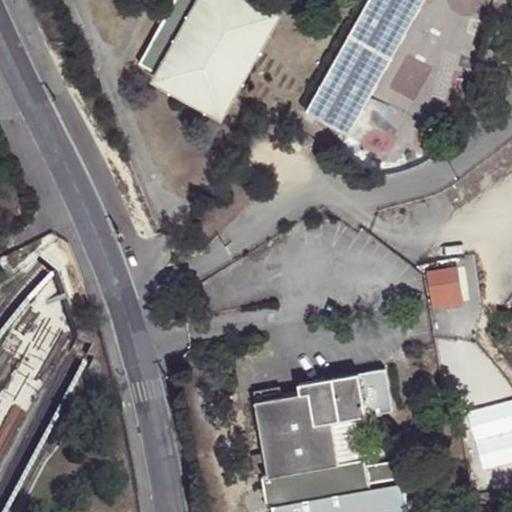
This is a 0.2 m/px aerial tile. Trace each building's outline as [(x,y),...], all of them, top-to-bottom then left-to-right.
[(166,80),(211,0),(176,0),(140,65),(166,80)] [(272,21),(235,0),(211,0),(166,80),(220,112),(272,21)] [(427,0),(371,0),(307,114),(347,138),(427,0)] [(330,422),(356,418),(392,411),(383,369),(298,386),(299,394),(255,402),(266,476),(261,476),(266,507),(271,507),(272,511),(405,511),(401,486),(397,487),(393,464),(364,467),(363,459),(337,465),(322,467),(314,425),(330,422)] [(363,459),(356,418),(330,422),(337,465),(363,459)]
